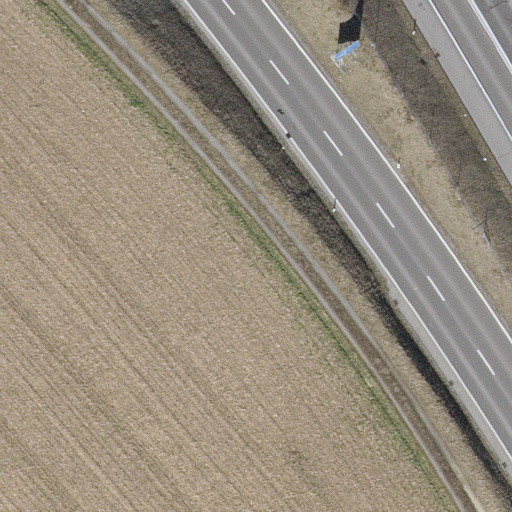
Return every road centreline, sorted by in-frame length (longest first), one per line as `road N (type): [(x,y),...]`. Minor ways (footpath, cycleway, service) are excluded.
road 1 (track): [(59,0),(280,243),(460,511)]
road 2 (primary): [(511,400),(346,158),(225,0)]
